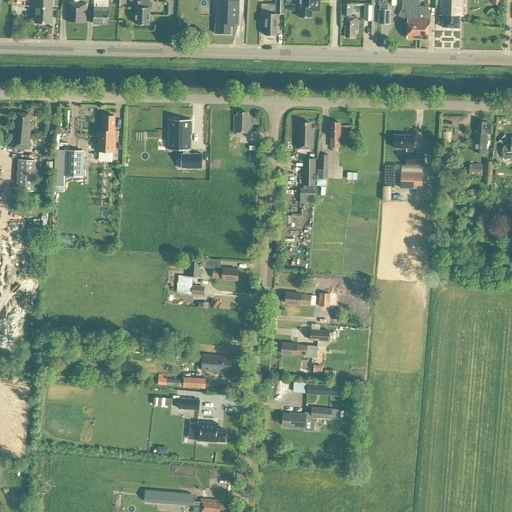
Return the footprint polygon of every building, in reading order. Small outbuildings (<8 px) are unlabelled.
[(34,0),(34,11),(36,11),(35,23),(51,23),(51,0),(34,0)] [(152,10),(152,3),(150,1),(142,1),(142,0),(129,0),(129,1),(134,1),(134,7),(136,7),(136,24),(149,24),(150,10),(152,10)] [(230,23),(238,23),(238,2),(232,1),(216,0),(215,34),(230,34),(230,23)] [(275,0),(275,4),(274,0),(268,0),(268,5),(260,5),(260,14),(264,14),(264,35),(277,35),(278,14),(284,14),(284,0),(275,0)] [(320,0),(297,0),(297,12),(298,12),(298,18),(312,18),(312,12),(320,12),(320,0)] [(418,38),(419,6),(418,0),(402,0),(402,8),(398,16),(405,19),(407,21),(407,38),(409,38),(410,39),(413,39),(414,38),(418,38)] [(459,16),(463,16),(463,0),(439,0),(439,15),(442,15),(442,28),(459,28),(459,16)] [(66,21),(85,23),(87,4),(68,3),(66,21)] [(351,4),(343,4),(342,14),(351,15),(351,4)] [(378,10),(378,25),(390,25),(391,10),(388,10),(388,5),(380,4),(380,10),(378,10)] [(429,38),(430,12),(428,6),(419,6),(418,38),(422,38),(423,39),(426,40),(427,38),(429,38)] [(94,23),(108,23),(108,7),(94,7),(94,23)] [(355,31),(357,31),(357,17),(343,17),(343,26),(345,26),(345,37),(354,38),(355,31)] [(234,133),(250,133),(251,116),(247,115),(247,113),(237,112),(237,115),(234,115),(234,133)] [(11,148),(29,149),(31,124),(30,124),(31,114),(16,113),(16,124),(13,123),(11,148)] [(115,152),(116,131),(114,131),(114,116),(104,116),(104,131),(98,131),(98,136),(95,136),(94,146),(97,146),(97,151),(115,152)] [(190,152),(191,117),(170,117),(170,130),(172,130),(172,147),(184,148),(184,152),(182,152),(182,166),(203,166),(203,152),(190,152)] [(478,121),(476,139),(475,139),(474,152),(485,153),(487,140),(488,134),(490,134),(491,124),(486,123),(486,122),(478,121)] [(311,128),(311,123),(300,123),(300,130),(297,130),(297,149),(313,149),(313,129),(311,128)] [(339,137),(340,123),(330,123),(330,137),(330,147),(339,147),(339,137)] [(412,153),(413,149),(413,136),(394,135),(394,148),(406,148),(406,165),(422,165),(422,153),(412,153)] [(511,138),(510,145),(506,145),(503,148),(503,158),(511,158),(511,138)] [(84,151),(64,150),(64,176),(83,177),(84,151)] [(327,179),(328,170),(328,155),(317,155),(317,163),(319,163),(319,170),(317,170),(316,179),(327,179)] [(16,190),(33,191),(35,161),(18,159),(16,190)] [(314,197),(315,159),(303,159),(302,188),(300,188),(300,203),(313,203),(313,197),(314,197)] [(483,184),(491,185),(493,162),(486,162),(485,176),(484,176),(483,184)] [(470,164),(469,175),(482,176),(483,165),(470,164)] [(421,189),(422,173),(401,173),(401,188),(421,189)] [(383,185),(382,199),(391,200),(391,185),(383,185)] [(221,260),(205,259),(204,268),(213,269),(212,278),(222,278),(222,279),(237,280),(238,270),(223,269),(220,269),(221,260)] [(177,282),(176,293),(204,295),(204,286),(192,285),(192,277),(199,277),(201,261),(189,260),(189,261),(187,277),(178,276),(178,282),(177,282)] [(316,296),(311,296),(301,295),(301,294),(286,293),(285,303),(300,304),(315,305),(316,296)] [(318,306),(329,307),(329,306),(335,307),(336,295),(320,293),(318,306)] [(310,341),(329,342),(330,331),(311,330),(310,341)] [(316,358),(317,347),(307,346),(297,345),(282,343),(281,354),(296,355),(305,355),(305,357),(316,358)] [(223,356),(212,355),(202,355),(201,372),(222,373),(222,371),(231,372),(232,359),(223,358),(223,356)] [(184,378),(183,380),(163,378),(163,375),(159,374),(158,385),(183,387),(205,388),(205,379),(184,378)] [(307,383),(306,394),(330,396),(331,385),(307,383)] [(172,398),(154,397),(153,405),(171,407),(172,398)] [(179,398),(178,408),(198,410),(199,400),(179,398)] [(331,409),(312,407),(312,413),(305,413),(305,414),(294,413),(294,415),(283,414),(282,426),(288,426),(288,428),(303,429),(304,431),(314,431),(315,421),(312,421),(312,417),(331,419),(331,409)] [(198,412),(197,430),(218,432),(218,431),(225,431),(226,420),(218,419),(219,413),(198,412)] [(146,502),(193,506),(194,505),(194,502),(194,501),(191,494),(144,490),(143,499),(146,502)] [(217,500),(200,499),(200,502),(194,502),(194,505),(200,505),(199,511),(218,511),(219,504),(217,503),(217,500)]
